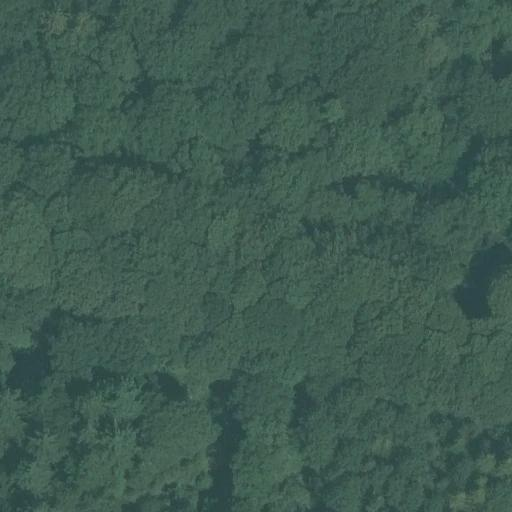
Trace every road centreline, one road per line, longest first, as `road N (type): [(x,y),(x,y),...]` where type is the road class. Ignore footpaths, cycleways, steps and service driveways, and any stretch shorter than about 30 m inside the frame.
road 1 (track): [(0,236),(383,336)]
road 2 (track): [(383,336),(511,370)]
